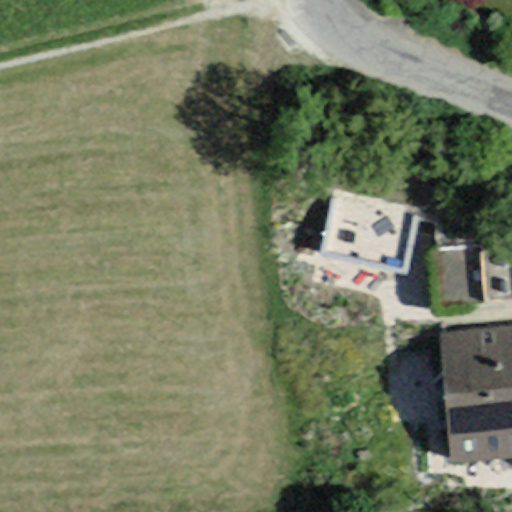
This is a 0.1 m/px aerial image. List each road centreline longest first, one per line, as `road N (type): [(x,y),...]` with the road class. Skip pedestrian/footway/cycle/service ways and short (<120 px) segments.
road 1 (residential): [(511,107),(359,42),(323,0)]
road 2 (track): [(0,33),(146,0)]
